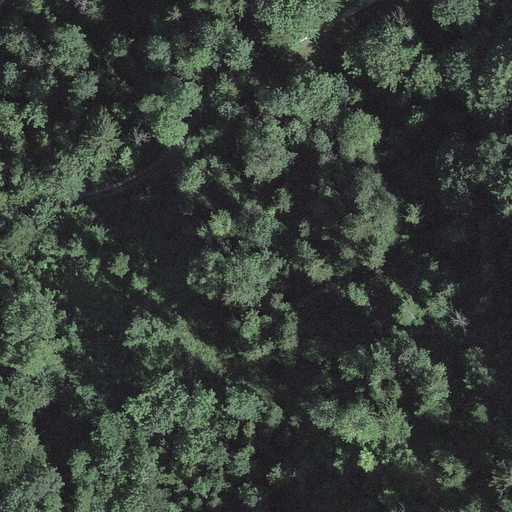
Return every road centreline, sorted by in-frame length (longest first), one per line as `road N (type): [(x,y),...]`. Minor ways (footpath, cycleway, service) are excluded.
road 1 (track): [(0,211),(112,189),(186,142),(222,108)]
road 2 (track): [(287,0),(222,108)]
